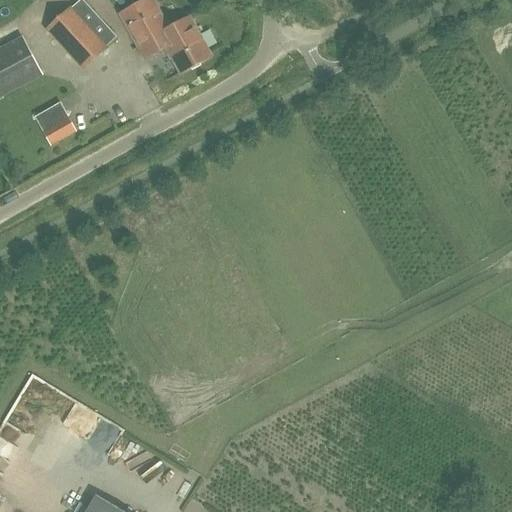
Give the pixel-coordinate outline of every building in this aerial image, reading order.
[(117,37),(83,0),(78,0),(47,31),(84,68),(107,46),(117,37)] [(138,47),(190,18),(189,17),(168,29),(151,0),(145,0),(120,14),(138,47)] [(190,18),(138,47),(144,58),(166,47),(180,72),(210,56),(190,18)] [(0,95),(42,73),(23,38),(0,50),(0,95)] [(68,116),(43,130),(51,144),(75,130),(68,116)] [(46,480),(47,463),(37,462),(36,480),(46,480)] [(122,511),(100,498),(91,511),(122,511)]
